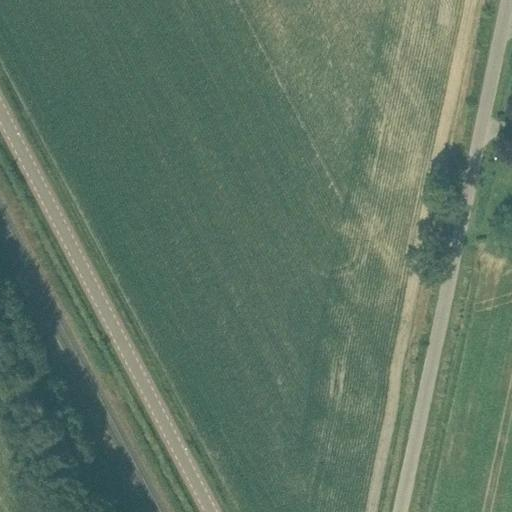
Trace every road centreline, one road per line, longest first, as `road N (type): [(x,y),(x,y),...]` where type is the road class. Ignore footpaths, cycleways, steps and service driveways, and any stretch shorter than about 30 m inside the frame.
road 1 (unclassified): [(402,511),(511,3)]
road 2 (unclassified): [(213,511),(0,106)]
